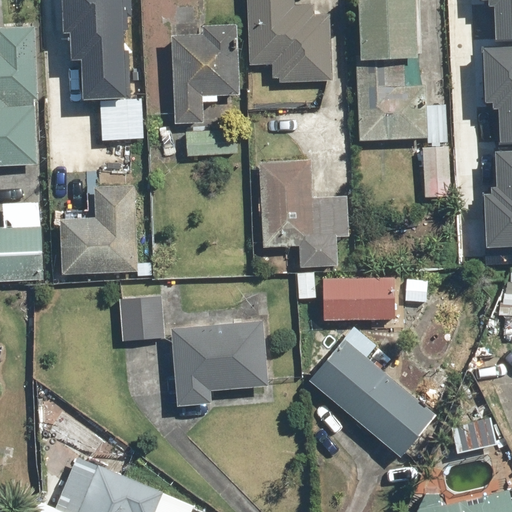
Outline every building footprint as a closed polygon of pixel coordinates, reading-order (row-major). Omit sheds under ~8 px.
[(79,0),(82,99),(129,99),(127,0),(79,0)] [(277,82),(335,80),(333,13),(314,13),(314,4),(296,5),(295,0),(249,0),(251,63),(277,62),(277,82)] [(364,0),(370,139),(425,137),(419,0),(364,0)] [(511,0),(497,0),(499,35),(511,34),(511,0)] [(171,21),(174,109),(202,108),(201,80),(237,79),(235,11),(203,12),(203,20),(171,21)] [(0,27),(0,161),(36,162),(38,28),(0,27)] [(502,100),(503,139),(511,138),(511,42),(484,44),(487,100),(502,100)] [(206,124),(189,124),(189,155),(238,154),(237,123),(206,124)] [(511,146),(498,147),(500,185),(484,186),(487,242),(511,241),(511,146)] [(451,147),(426,147),(425,200),(450,200),(451,147)] [(297,245),(298,269),(342,268),(341,234),(346,233),(345,196),(314,197),(313,159),(260,161),(263,246),(297,245)] [(67,214),(68,271),(137,270),(136,213),(134,213),(133,185),(95,186),(96,213),(67,214)] [(484,253),(485,224),(463,222),(461,252),(484,253)] [(0,225),(0,279),(47,279),(47,226),(0,225)] [(317,298),(317,273),(297,273),(297,297),(317,298)] [(328,279),(327,317),(399,318),(400,280),(328,279)] [(125,300),(125,334),(164,334),(164,300),(125,300)] [(268,382),(262,318),(177,326),(183,390),(268,382)] [(345,339),(311,380),(401,452),(434,410),(345,339)] [(101,464),(80,511),(144,511),(155,488),(101,464)] [(511,511),(511,496),(510,488),(415,511),(511,511)]
